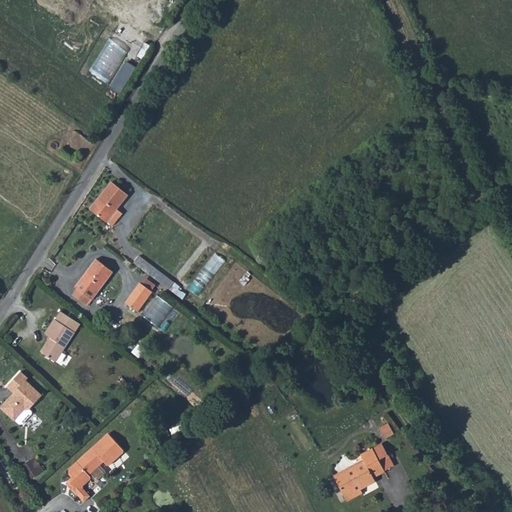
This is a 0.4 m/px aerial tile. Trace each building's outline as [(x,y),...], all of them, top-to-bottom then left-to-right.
[(109,81),(129,50),(112,39),(92,69),(109,81)] [(86,147),(73,138),(67,147),(79,157),(86,147)] [(113,180),(94,207),(108,218),(128,192),(113,180)] [(218,253),(203,270),(213,278),(228,261),(218,253)] [(178,282),(144,255),(138,263),(172,290),(178,282)] [(100,257),(78,286),(80,287),(76,293),(88,302),(92,297),(94,298),(116,271),(114,269),(100,257)] [(191,289),(203,294),(209,280),(197,275),(191,289)] [(156,292),(144,282),(129,301),(141,310),(156,292)] [(144,316),(162,326),(175,304),(158,294),(144,316)] [(67,314),(61,322),(60,320),(49,335),(54,339),(44,354),(59,364),(84,326),(67,314)] [(28,377),(21,370),(6,385),(13,392),(0,404),(0,405),(19,425),(29,414),(30,410),(28,409),(41,395),(26,380),(28,377)] [(73,472),(72,478),(75,481),(71,484),(76,491),(74,493),(85,506),(91,501),(85,493),(85,490),(93,484),(93,482),(92,480),(107,467),(110,471),(113,472),(127,460),(128,457),(116,443),(109,448),(106,446),(73,472)] [(369,460),(339,475),(351,496),(364,489),(380,480),(378,477),(390,471),(383,459),(393,454),(387,444),(366,455),(369,460)] [(393,454),(383,459),(390,471),(400,466),(393,454)] [(32,465),(25,469),(32,482),(38,477),(32,465)] [(68,487),(73,494),(76,491),(71,484),(68,487)] [(364,489),(351,496),(353,500),(366,493),(364,489)]
